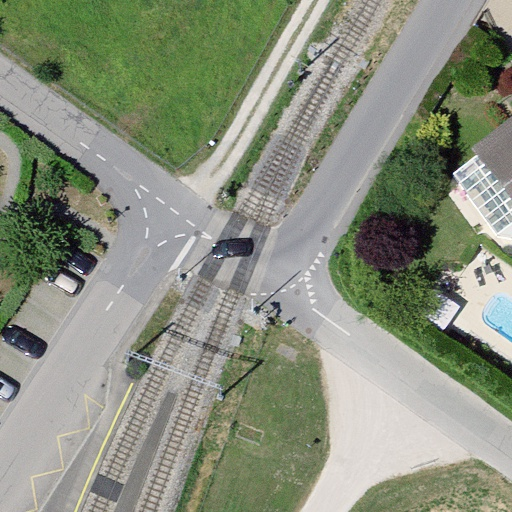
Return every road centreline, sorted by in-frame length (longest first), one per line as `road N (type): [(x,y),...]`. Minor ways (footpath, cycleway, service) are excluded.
road 1 (residential): [(0,482),(173,212)]
road 2 (residential): [(287,264),(448,0)]
road 3 (residential): [(287,264),(306,303),(511,454)]
road 4 (unknown): [(173,212),(314,0)]
road 5 (residential): [(173,212),(0,84)]
road 6 (residential): [(173,212),(247,256),(287,264)]
